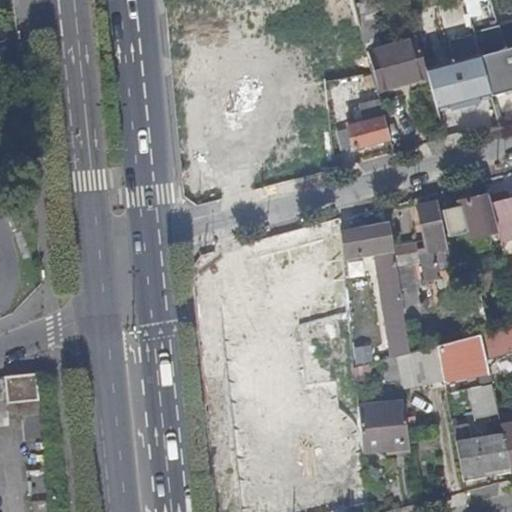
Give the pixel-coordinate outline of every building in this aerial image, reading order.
[(318,31),(314,0),(208,0),(212,43),(318,31)] [(358,26),(350,0),(314,0),(318,31),(358,26)] [(487,98),(511,90),(511,37),(499,41),(493,20),(468,26),(476,57),(487,98)] [(425,71),(416,36),(364,49),(371,75),(375,90),(426,76),(425,71)] [(202,55),(201,44),(179,46),(180,57),(202,55)] [(487,98),(476,57),(425,71),(426,76),(436,114),(487,98)] [(259,90),(272,89),(270,73),(221,78),(221,69),(183,74),(185,97),(218,94),(248,91),(259,90)] [(326,108),(323,83),(272,89),(259,90),(261,114),(326,108)] [(257,169),(248,91),(218,94),(226,171),(257,169)] [(353,148),(387,138),(380,107),(364,111),(367,122),(348,128),(353,148)] [(511,199),(509,201),(506,190),(486,196),(497,242),(511,237),(511,199)] [(497,242),(486,196),(456,203),(457,207),(441,212),(447,238),(464,234),(466,240),(477,237),(478,241),(473,242),(476,254),(499,248),(497,242)] [(448,269),(434,202),(415,207),(425,254),(418,255),(422,271),(429,269),(428,267),(440,264),(442,270),(448,269)] [(394,268),(388,227),(337,235),(341,263),(371,258),(387,353),(352,359),(353,369),(380,362),(393,358),(407,355),(398,296),(394,268)] [(312,260),(311,240),(274,244),(276,262),(312,260)] [(411,266),(394,268),(398,296),(415,294),(411,266)] [(349,335),(343,285),(324,287),(327,324),(333,324),(334,336),(349,335)] [(301,325),(279,328),(280,342),(307,339),(307,331),(302,332),(301,325)] [(511,351),(511,325),(502,329),(506,346),(508,352),(511,351)] [(506,346),(502,329),(477,335),(481,352),(506,346)] [(477,335),(464,339),(435,347),(441,381),(441,384),(455,380),(454,375),(451,361),(468,356),(471,371),(485,368),(481,352),(477,335)] [(441,381),(435,347),(407,355),(393,358),(397,381),(398,390),(441,381)] [(451,361),(454,375),(471,371),(468,356),(451,361)] [(397,381),(393,358),(380,362),(383,383),(397,381)] [(35,384),(34,376),(2,380),(5,407),(36,403),(35,395),(43,393),(41,384),(35,384)] [(400,403),(356,409),(360,433),(362,453),(408,449),(400,403)] [(495,476),(510,472),(499,426),(495,411),(482,414),(488,436),(469,440),(467,431),(462,432),(452,434),(462,482),(471,480),(470,474),(493,468),(495,476)] [(449,421),(452,434),(462,432),(460,419),(449,421)] [(511,423),(499,426),(510,472),(511,471),(511,423)] [(362,453),(360,433),(345,434),(348,455),(362,453)] [(345,469),(287,475),(288,480),(291,511),(349,505),(345,469)]
